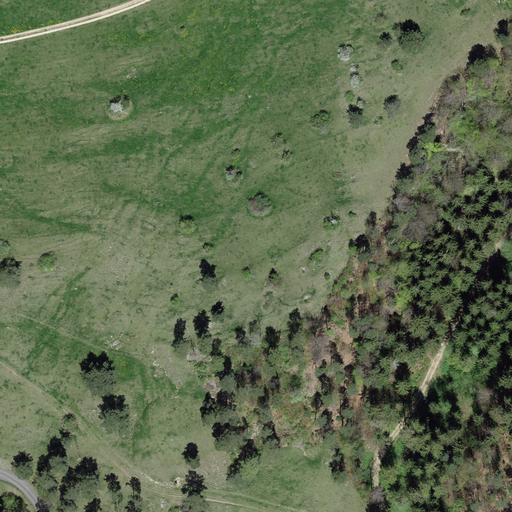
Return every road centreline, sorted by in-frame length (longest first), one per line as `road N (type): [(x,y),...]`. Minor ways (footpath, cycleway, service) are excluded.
road 1 (track): [(383,511),(378,461),(511,230)]
road 2 (track): [(0,39),(138,0)]
